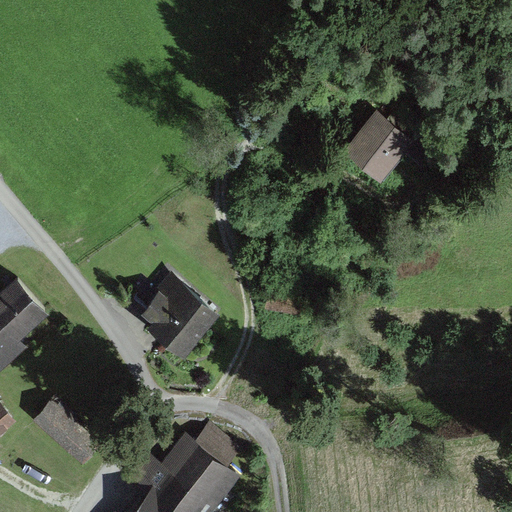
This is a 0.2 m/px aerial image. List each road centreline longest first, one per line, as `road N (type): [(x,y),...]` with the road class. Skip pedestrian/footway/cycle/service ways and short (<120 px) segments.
road 1 (track): [(211,406),(238,364),(251,318),(247,281),(221,211),(231,159),(242,147),(268,142),(366,187)]
road 2 (unclassified): [(157,411),(111,324),(0,189)]
road 3 (residential): [(157,411),(197,404),(245,421),(274,458),(283,511)]
road 4 (unclassified): [(82,511),(157,411)]
